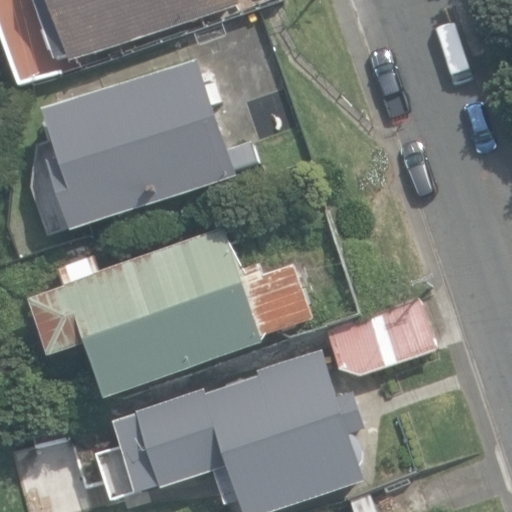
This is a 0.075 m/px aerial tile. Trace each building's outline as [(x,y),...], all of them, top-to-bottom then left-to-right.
[(246,5),(244,0),(57,0),(77,60),(246,5)] [(56,164),(79,231),(243,176),(242,171),(266,163),(257,137),(233,145),(219,103),(225,101),(218,82),(212,84),(204,59),(51,110),(68,160),(56,164)] [(249,280),(228,226),(104,272),(98,254),(62,267),(69,286),(35,298),(56,358),(92,345),(115,401),(272,344),(271,341),(275,335),(321,320),(299,263),(249,280)] [(424,301),(332,334),(344,369),(365,377),(442,350),(424,301)] [(343,395),(327,348),(260,370),(262,374),(246,380),(244,376),(227,381),(229,387),(213,392),(211,386),(140,410),(141,413),(119,420),(129,451),(106,459),(119,497),(143,489),(145,495),(168,487),(169,490),(218,473),(230,507),(244,502),(247,511),(289,511),(375,483),(358,434),(372,429),(358,389),(343,395)] [(85,488),(68,436),(0,458),(0,464),(14,510),(53,498),(56,510),(80,502),(77,490),(85,488)] [(394,511),(389,495),(366,503),(368,511),(394,511)]
